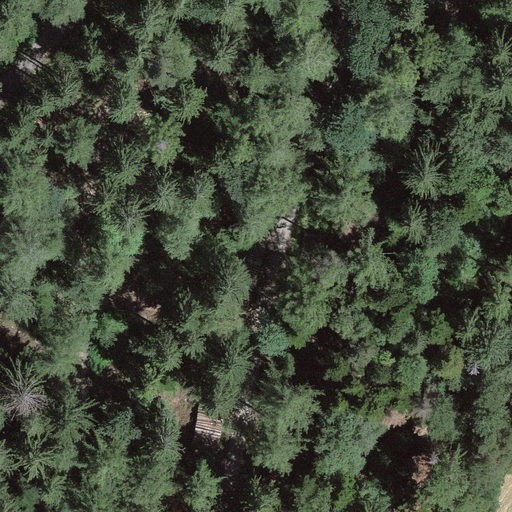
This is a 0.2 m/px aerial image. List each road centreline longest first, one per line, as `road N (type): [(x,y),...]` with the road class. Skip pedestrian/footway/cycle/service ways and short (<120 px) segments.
road 1 (track): [(343,0),(334,80),(283,237),(223,511)]
road 2 (track): [(107,511),(116,292),(139,84),(137,0)]
road 3 (track): [(0,98),(100,0)]
